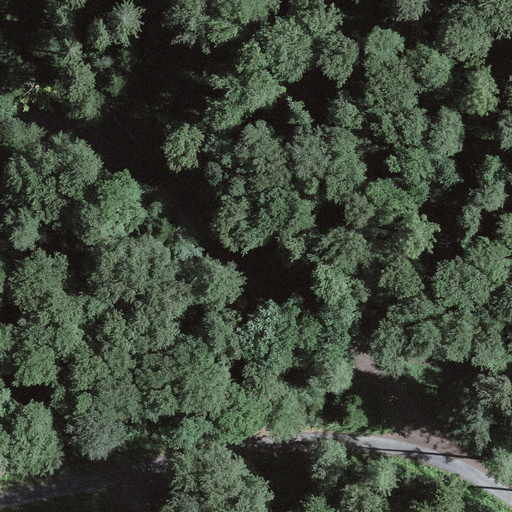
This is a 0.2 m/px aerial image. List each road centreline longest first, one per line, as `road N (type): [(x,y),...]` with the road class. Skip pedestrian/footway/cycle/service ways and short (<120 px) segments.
road 1 (track): [(0,103),(66,124),(176,200),(441,445),(445,466)]
road 2 (track): [(511,501),(398,448),(266,442),(0,499)]
